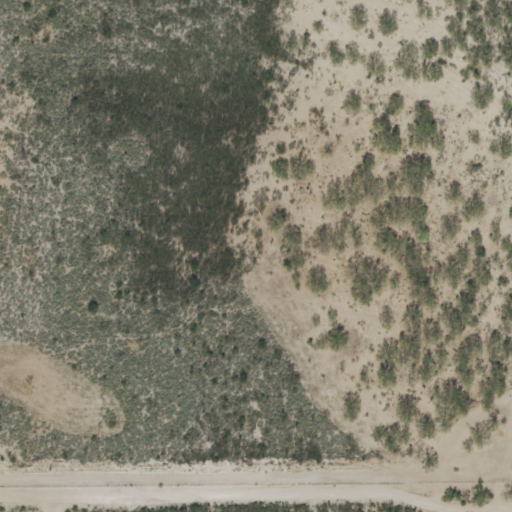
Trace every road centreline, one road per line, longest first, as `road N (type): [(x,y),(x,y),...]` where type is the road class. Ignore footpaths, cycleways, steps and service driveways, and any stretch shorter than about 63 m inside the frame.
road 1 (track): [(511,76),(478,88),(0,60)]
road 2 (track): [(426,85),(492,511)]
road 3 (track): [(492,511),(478,88)]
road 4 (track): [(493,511),(511,374)]
